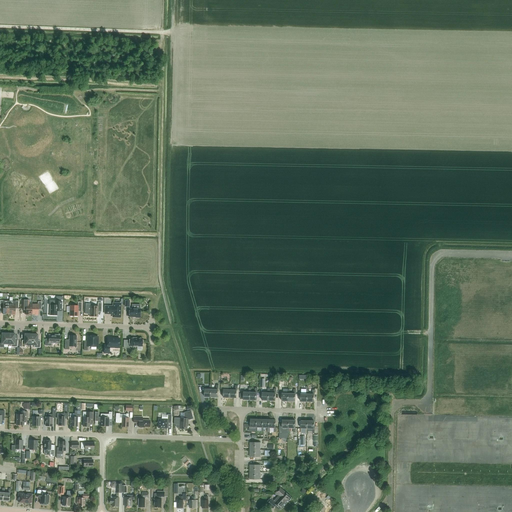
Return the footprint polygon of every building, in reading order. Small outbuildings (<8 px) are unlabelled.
[(9,314),(9,303),(6,303),(6,301),(0,300),(0,305),(0,308),(3,308),(3,314),(6,314),(6,313),(9,314)] [(32,314),(32,304),(29,304),(29,300),(22,300),(22,309),(26,309),(26,315),(29,315),(29,314),(32,314)] [(49,300),(49,305),(50,305),(50,315),(57,315),(57,309),(61,309),(62,301),(55,301),(55,300),(49,300)] [(9,303),(9,314),(12,314),(15,315),(15,309),(18,309),(18,301),(12,301),(12,304),(9,303)] [(32,304),(32,314),(35,314),(35,315),(38,315),(38,309),(41,309),(41,302),(38,302),(38,304),(32,304)] [(70,306),(69,316),(78,316),(78,309),(82,309),(82,302),(78,302),(78,306),(70,306)] [(85,304),(85,314),(89,314),(89,316),(98,317),(98,310),(101,310),(102,303),(98,303),(98,306),(91,306),(92,304),(85,304)] [(105,306),(105,314),(113,314),(113,317),(120,317),(121,303),(113,303),(113,306),(105,306)] [(129,308),(129,317),(136,317),(136,318),(140,318),(141,309),(140,309),(140,305),(132,304),(132,309),(129,308)] [(8,344),(8,334),(2,333),(2,340),(0,339),(0,347),(4,348),(4,344),(8,344)] [(8,334),(8,344),(11,344),(11,347),(17,347),(17,340),(15,340),(15,334),(8,334)] [(31,345),(31,334),(25,334),(25,341),(22,341),(22,347),(25,347),(25,344),(31,345)] [(31,334),(31,345),(34,345),(34,347),(40,348),(40,341),(37,341),(37,335),(31,334)] [(59,343),(59,335),(56,334),(56,335),(49,335),(49,339),(45,339),(45,346),(51,346),(51,343),(59,343)] [(97,347),(97,337),(95,337),(95,336),(94,335),(92,335),(91,335),(90,336),(88,336),(88,344),(84,344),(84,350),(87,351),(88,346),(97,347)] [(76,346),(77,336),(69,336),(69,340),(69,343),(65,343),(65,349),(69,350),(69,346),(76,346)] [(119,348),(120,339),(112,338),(112,337),(107,337),(107,345),(104,345),(104,353),(109,353),(109,347),(119,348)] [(142,347),(142,338),(129,338),(129,340),(124,340),(123,348),(129,348),(129,346),(132,346),(132,348),(133,348),(135,348),(136,348),(136,346),(142,347)] [(57,413),(57,419),(58,419),(58,426),(64,426),(65,419),(68,419),(68,404),(64,404),(64,413),(57,413)] [(46,417),(45,426),(52,426),(52,418),(55,418),(56,411),(56,408),(53,408),(53,411),(52,414),(50,414),(46,414),(46,417)] [(80,417),(81,409),(75,409),(74,414),(70,414),(70,417),(71,417),(71,426),(77,426),(77,417),(80,417)] [(27,419),(27,412),(21,411),(21,413),(19,413),(18,414),(16,414),(16,425),(23,425),(23,422),(26,422),(27,419)] [(184,418),(180,418),(174,418),(174,425),(176,425),(176,426),(176,427),(176,428),(177,428),(179,428),(179,429),(186,429),(187,423),(188,423),(188,420),(189,420),(193,419),(191,411),(184,413),(184,418)] [(83,417),(83,426),(89,427),(90,423),(93,423),(93,412),(86,412),(85,417),(83,417)] [(95,412),(95,421),(99,421),(99,426),(108,426),(109,420),(112,420),(112,412),(109,412),(108,417),(100,417),(98,417),(98,412),(95,412)] [(120,418),(120,415),(120,414),(116,413),(115,423),(122,423),(121,427),(128,427),(128,414),(126,414),(126,418),(120,418)] [(171,423),(171,415),(167,415),(167,419),(158,419),(158,428),(167,428),(167,423),(171,423)] [(149,427),(150,420),(142,420),(142,417),(133,417),(133,423),(139,423),(138,427),(142,428),(142,427),(149,427)] [(257,427),(257,419),(251,419),(250,424),(246,424),(246,427),(256,427),(255,432),(258,432),(258,427),(257,427)] [(277,441),(277,444),(282,444),(282,441),(282,438),(288,438),(288,434),(279,434),(279,438),(279,441),(277,441)] [(12,445),(11,451),(16,451),(16,449),(22,449),(22,440),(15,440),(15,446),(12,445)] [(54,445),(51,445),(51,441),(44,440),(44,450),(44,454),(44,455),(50,455),(50,456),(54,457),(54,445)] [(65,451),(65,442),(59,442),(59,448),(57,448),(57,454),(63,454),(64,453),(64,451),(65,451)] [(117,498),(113,498),(113,499),(110,499),(110,503),(113,504),(113,507),(119,507),(119,498),(119,493),(122,493),(122,484),(117,484),(117,493),(116,493),(117,498)] [(3,492),(2,500),(9,501),(10,493),(11,493),(11,489),(9,488),(8,493),(4,492),(3,492)] [(279,496),(287,503),(288,501),(289,501),(292,498),(286,493),(280,488),(275,493),(278,496),(279,496)] [(49,503),(49,496),(49,495),(45,494),(45,491),(37,490),(37,493),(37,497),(40,497),(40,504),(48,504),(48,503),(49,503)] [(164,497),(165,492),(157,491),(157,494),(155,494),(154,507),(162,507),(162,499),(161,499),(161,497),(164,497)] [(149,497),(149,493),(142,493),(142,499),(139,498),(139,507),(145,507),(145,499),(145,497),(149,497)] [(63,497),(62,505),(69,506),(70,498),(72,498),(73,495),(66,494),(66,497),(63,497)] [(88,498),(88,494),(78,494),(78,498),(77,498),(77,504),(78,504),(78,506),(85,506),(85,501),(86,501),(86,498),(88,498)] [(125,498),(125,507),(131,507),(131,500),(134,500),(134,495),(127,495),(127,498),(125,498)] [(282,508),(287,503),(279,496),(278,496),(274,501),(271,498),(266,503),(273,509),(275,507),(278,510),(280,509),(282,508)]
